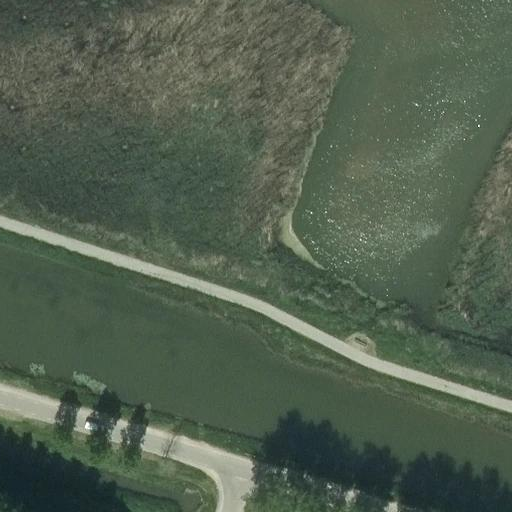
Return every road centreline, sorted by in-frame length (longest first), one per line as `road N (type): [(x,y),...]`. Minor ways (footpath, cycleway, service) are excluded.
road 1 (tertiary): [(245,471),(0,399)]
road 2 (tertiary): [(384,511),(245,471)]
